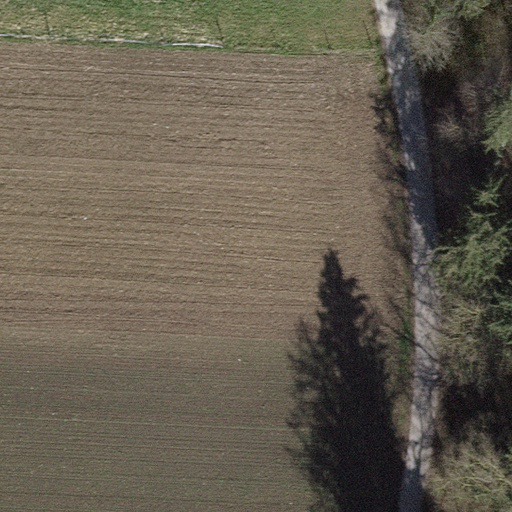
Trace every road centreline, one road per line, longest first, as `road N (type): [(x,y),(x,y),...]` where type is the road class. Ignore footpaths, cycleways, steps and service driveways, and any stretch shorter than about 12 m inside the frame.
road 1 (track): [(406,511),(424,429),(419,117)]
road 2 (track): [(419,117),(460,0)]
road 3 (track): [(419,117),(388,0)]
